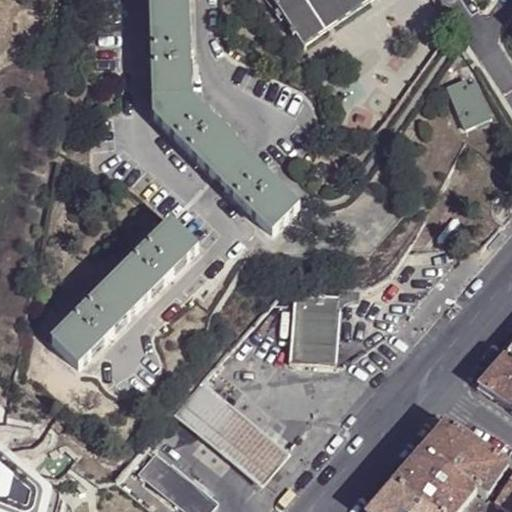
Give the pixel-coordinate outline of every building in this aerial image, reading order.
[(152,0),(156,112),(274,229),(302,201),(193,94),(190,0),(152,0)] [(286,10),(279,0),(272,0),(281,13),(286,10)] [(293,22),(297,28),(306,40),(366,0),(279,0),(286,10),(293,22)] [(493,112),(485,91),(477,94),(471,79),(467,72),(450,80),(469,123),(493,112)] [(477,94),(485,91),(478,76),(471,79),(477,94)] [(173,218),(54,338),(82,365),(201,245),(173,218)] [(295,296),(288,366),(334,369),(340,299),(295,296)] [(478,391),(511,413),(511,366),(504,361),(478,391)] [(199,387),(174,416),(183,424),(215,451),(258,488),(284,459),(240,421),(199,387)] [(441,428),(418,457),(483,502),(505,471),(441,428)] [(32,460),(0,433),(0,511),(74,511),(73,508),(27,466),(32,460)] [(418,457),(390,488),(423,511),(497,511),(491,508),(483,502),(418,457)] [(164,477),(167,472),(153,461),(137,478),(176,511),(203,511),(205,511),(164,477)] [(213,511),(214,511),(167,472),(164,477),(205,511),(203,511),(213,511)] [(511,511),(511,477),(491,508),(497,511),(511,511)] [(423,511),(390,488),(369,511),(423,511)]
